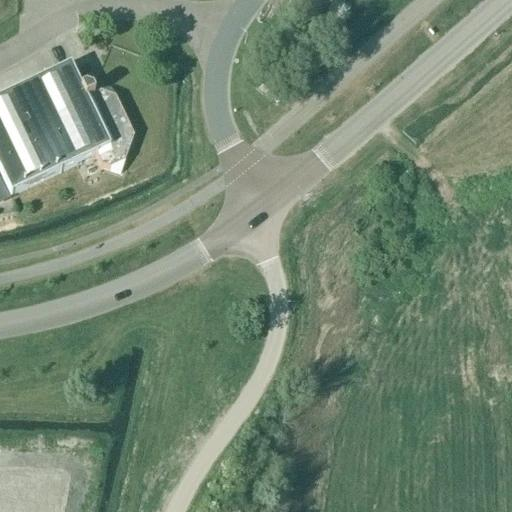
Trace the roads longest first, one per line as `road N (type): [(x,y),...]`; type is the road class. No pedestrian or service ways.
road 1 (tertiary): [(254,217),(503,0)]
road 2 (unclassified): [(176,511),(276,341),(279,294),(254,217)]
road 3 (tertiary): [(0,325),(134,287),(254,217)]
road 4 (unclassified): [(0,57),(87,10),(169,10),(225,30)]
road 5 (unclassified): [(254,217),(216,110),(225,30)]
